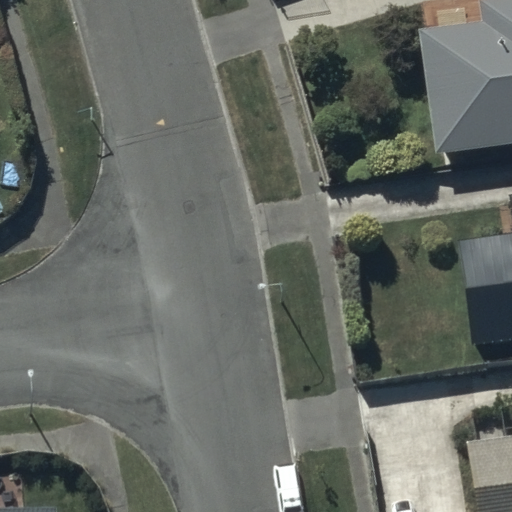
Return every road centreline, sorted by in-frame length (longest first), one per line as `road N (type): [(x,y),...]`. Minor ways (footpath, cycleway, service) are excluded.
road 1 (residential): [(132,0),(210,319)]
road 2 (residential): [(0,349),(210,319)]
road 3 (residential): [(210,319),(242,511)]
